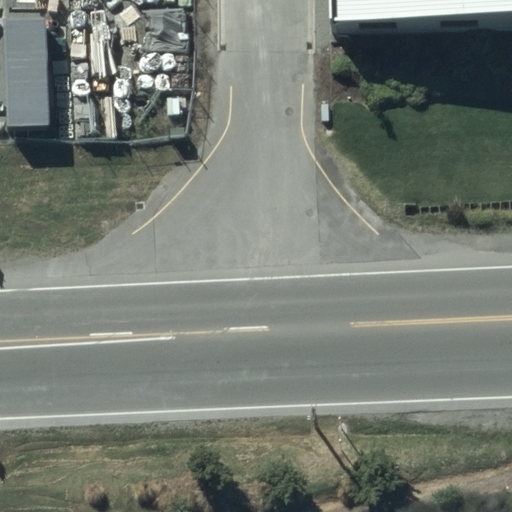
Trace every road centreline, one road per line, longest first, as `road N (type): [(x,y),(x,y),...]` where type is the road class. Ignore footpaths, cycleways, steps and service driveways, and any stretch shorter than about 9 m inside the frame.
road 1 (trunk): [(511,318),(0,341)]
road 2 (unknown): [(282,0),(284,328)]
